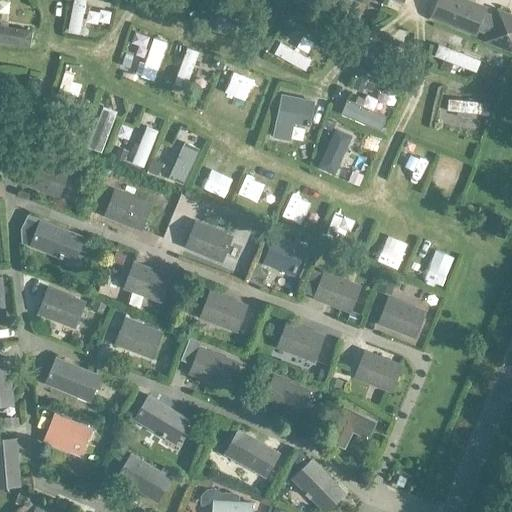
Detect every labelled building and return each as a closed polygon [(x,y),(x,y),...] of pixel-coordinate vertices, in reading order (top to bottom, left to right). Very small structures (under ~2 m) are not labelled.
[(86,0),(74,0),(68,31),(80,34),(86,0)] [(212,0),(202,23),(244,41),(254,17),(235,9),(237,4),(230,1),(227,7),(212,0)] [(461,0),(437,0),(430,18),(475,36),(478,29),(489,33),(488,37),(491,44),(511,52),(511,51),(511,17),(503,14),(496,17),(496,18),(484,13),(486,10),(461,0)] [(284,19),(279,26),(287,32),(292,24),(284,19)] [(0,42),(30,48),(33,31),(0,26),(0,42)] [(283,35),(275,48),(307,69),(316,55),(296,42),(298,39),(293,36),(290,40),(283,35)] [(154,81),(168,43),(154,38),(141,76),(154,81)] [(186,88),(200,53),(188,48),(174,83),(186,88)] [(132,60),(125,58),(123,65),(130,68),(132,60)] [(364,70),(411,91),(416,79),(369,59),(364,70)] [(453,65),(443,61),(440,70),(449,73),(453,65)] [(78,75),(65,72),(57,98),(70,102),(78,75)] [(358,77),(354,89),(364,93),(365,90),(373,93),(376,85),(369,82),(369,81),(358,77)] [(499,88),(490,84),(487,94),(496,97),(499,88)] [(238,86),(228,114),(239,118),(249,90),(238,86)] [(282,95),(274,138),(292,142),(296,123),(309,125),(314,102),(282,95)] [(89,102),(81,99),(80,106),(88,109),(89,102)] [(387,116),(347,99),(340,114),(380,131),(387,116)] [(483,103),(448,99),(447,110),(458,112),(458,117),(471,119),(472,113),(482,114),(483,103)] [(102,152),(117,111),(104,106),(88,147),(102,152)] [(42,130),(45,120),(34,117),(32,127),(42,130)] [(335,121),(328,118),(324,128),(332,130),(335,121)] [(144,168),(159,131),(147,127),(140,145),(135,143),(132,152),(136,154),(133,163),(144,168)] [(337,129),(320,168),(336,175),(345,154),(349,156),(353,148),(349,146),(353,136),(337,129)] [(24,144),(15,167),(26,171),(21,182),(59,197),(68,172),(32,158),(36,148),(24,144)] [(185,185),(198,151),(187,147),(174,180),(185,185)] [(125,160),(128,151),(121,148),(117,157),(125,160)] [(229,198),(242,166),(231,162),(226,174),(222,172),(219,179),(224,181),(219,194),(229,198)] [(164,166),(155,163),(152,171),(162,174),(164,166)] [(114,190),(104,215),(142,229),(151,205),(114,190)] [(511,221),(511,219),(494,212),(487,230),(506,238),(511,221)] [(40,218),(29,245),(73,262),(78,250),(81,242),(84,235),(40,218)] [(195,222),(185,246),(222,261),(232,236),(195,222)] [(295,276),(307,245),(297,241),(296,245),(273,236),(262,262),(262,263),(270,267),(295,276)] [(90,245),(81,242),(78,250),(87,253),(90,245)] [(125,256),(116,253),(113,262),(122,265),(125,256)] [(132,262),(123,287),(160,301),(170,276),(132,262)] [(322,272),(322,273),(313,295),(313,297),(350,311),(359,287),(322,272)] [(378,291),(389,295),(394,282),(383,278),(378,291)] [(47,287),(37,312),(75,327),(84,302),(47,287)] [(208,292),(199,316),(236,331),(246,306),(208,292)] [(167,319),(171,307),(133,295),(129,307),(167,319)] [(387,298),(377,323),(414,338),(424,313),(387,298)] [(107,304),(95,300),(92,309),(103,313),(107,304)] [(359,315),(350,312),(348,321),(356,324),(359,315)] [(123,317),(114,342),(151,357),(161,332),(123,317)] [(78,347),(84,334),(48,319),(42,332),(78,347)] [(285,322),(276,346),(313,361),(323,336),(285,322)] [(191,339),(182,362),(190,365),(188,372),(225,387),(234,362),(200,348),(202,343),(191,339)] [(362,352),(353,377),(390,391),(400,367),(362,352)] [(0,404),(13,404),(8,357),(0,357),(0,404)] [(56,357),(50,370),(56,373),(51,385),(78,395),(82,383),(95,388),(100,374),(56,357)] [(322,370),(317,380),(324,383),(328,372),(322,370)] [(271,377),(271,378),(262,399),(262,400),(300,415),(310,391),(272,376),(271,377)] [(343,391),(346,383),(331,378),(328,386),(343,391)] [(94,421),(99,407),(54,389),(48,403),(94,421)] [(146,411),(140,422),(165,436),(171,425),(183,431),(190,418),(149,395),(142,408),(146,411)] [(343,407),(327,439),(339,445),(344,435),(351,431),(366,438),(374,422),(343,407)] [(53,415),(44,438),(70,449),(75,438),(85,442),(90,430),(53,415)] [(17,418),(4,419),(5,427),(18,426),(17,418)] [(239,429),(232,442),(242,447),(236,459),(262,473),(268,462),(273,465),(280,451),(239,429)] [(4,444),(0,444),(0,473),(7,473),(8,485),(20,484),(16,437),(3,438),(4,444)] [(130,469),(123,481),(149,495),(156,484),(165,489),(172,477),(131,454),(125,467),(130,469)] [(311,477),(302,487),(322,507),(329,500),(333,504),(346,492),(312,458),(302,468),(311,477)] [(240,480),(270,492),(275,480),(246,468),(240,480)] [(29,495),(20,492),(16,504),(25,507),(29,495)] [(214,500),(213,511),(253,511),(254,502),(236,501),(236,495),(222,495),(222,500),(214,500)]
